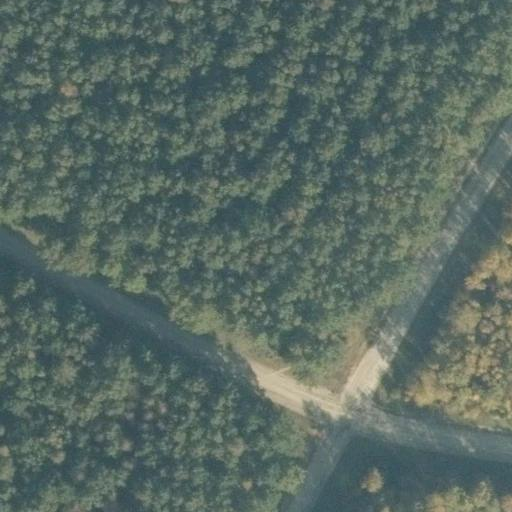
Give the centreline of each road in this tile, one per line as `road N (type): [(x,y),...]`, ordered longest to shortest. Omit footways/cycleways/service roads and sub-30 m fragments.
road 1 (track): [(511,137),(340,409),(181,339),(0,242)]
road 2 (track): [(294,511),(340,409),(407,429),(511,444)]
